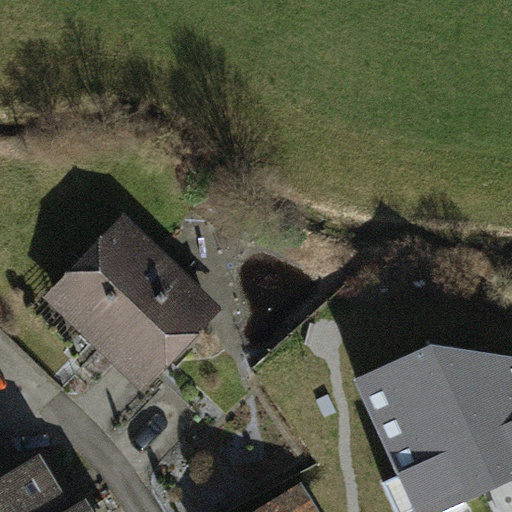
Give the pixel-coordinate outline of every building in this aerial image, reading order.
[(123,227),(57,296),(144,379),(210,310),(123,227)] [(379,501),(384,511),(509,511),(511,511),(511,359),(426,327),(343,366),(402,490),(379,501)] [(0,511),(63,511),(35,465),(13,478),(0,456),(0,511)] [(333,511),(355,511),(383,491),(358,458),(317,489),(333,511)] [(272,511),(312,511),(302,495),(272,511)]
